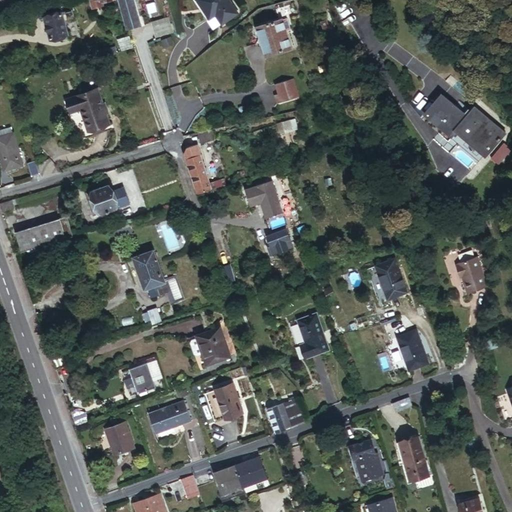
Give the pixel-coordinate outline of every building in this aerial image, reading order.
[(114,0),(89,0),(92,9),(101,7),(101,4),(114,0)] [(117,0),(126,30),(141,26),(133,0),(117,0)] [(240,14),(230,0),(194,0),(209,22),(215,18),(221,26),(240,14)] [(75,21),(72,10),(44,18),(50,40),(68,35),(65,24),(75,21)] [(168,18),(151,22),(156,39),(173,34),(168,18)] [(282,20),(259,28),(268,56),(291,49),(286,32),(282,21),(282,20)] [(174,45),(171,37),(161,41),(164,49),(174,45)] [(300,97),(294,78),(275,83),(278,93),(274,94),(277,103),(300,97)] [(97,90),(71,98),(74,110),(80,109),(88,137),(109,131),(97,90)] [(506,133),(475,106),(467,115),(441,93),(423,114),(453,139),(458,134),(486,158),(507,133),(506,133)] [(277,124),(279,134),(296,130),(293,120),(277,124)] [(9,129),(0,131),(0,138),(11,135),(9,129)] [(0,163),(3,174),(22,169),(12,135),(11,135),(0,138),(0,163)] [(197,145),(186,149),(183,155),(196,194),(209,190),(207,183),(197,145)] [(30,168),(33,179),(41,177),(38,166),(30,168)] [(223,179),(207,183),(209,190),(225,186),(223,179)] [(281,214),(270,181),(256,186),(255,187),(244,191),(250,207),(260,203),(266,218),(281,214)] [(120,208),(115,190),(109,192),(107,186),(91,191),(98,214),(120,208)] [(0,204),(0,212),(12,209),(11,205),(17,204),(16,199),(0,204)] [(71,238),(65,218),(57,220),(63,240),(71,238)] [(63,240),(57,220),(14,233),(19,253),(63,240)] [(125,222),(108,227),(112,240),(129,235),(125,222)] [(288,250),(286,242),(290,240),(286,230),(267,237),(271,246),(268,247),(271,256),(288,250)] [(151,252),(132,259),(143,290),(145,289),(149,299),(165,293),(161,282),(151,252)] [(393,260),(375,267),(387,300),(405,294),(393,260)] [(491,289),(484,260),(462,264),(464,274),(469,273),(474,293),(491,289)] [(234,280),(229,266),(222,268),(227,282),(234,280)] [(171,279),(161,282),(165,293),(170,306),(180,302),(171,279)] [(328,351),(315,314),(297,320),(305,344),(301,345),(306,359),(328,351)] [(220,328),(196,336),(197,339),(202,354),(206,367),(230,359),(220,328)] [(415,331),(397,338),(408,368),(426,362),(415,331)] [(202,354),(197,339),(192,340),(191,343),(194,355),(198,356),(202,354)] [(63,355),(49,360),(52,368),(66,364),(63,355)] [(154,362),(144,365),(150,383),(161,380),(154,362)] [(144,365),(128,371),(136,395),(152,389),(150,383),(144,365)] [(231,384),(214,390),(225,420),(241,414),(231,384)] [(511,396),(496,404),(510,431),(511,430),(511,396)] [(408,399),(396,403),(399,412),(411,407),(408,399)] [(184,401),(149,413),(156,434),(191,422),(184,401)] [(292,407),(290,402),(266,409),(274,433),(301,424),(295,406),(292,407)] [(83,416),(70,420),(73,428),(86,423),(83,416)] [(124,424),(104,431),(112,456),(132,449),(124,424)] [(478,457),(472,437),(465,439),(472,459),(478,457)] [(416,438),(397,443),(407,482),(427,477),(416,438)] [(350,462),(354,461),(370,457),(367,443),(347,448),(350,462)] [(382,477),(379,465),(372,466),(370,457),(354,461),(360,482),(361,482),(361,486),(366,485),(365,482),(382,477)] [(259,459),(214,474),(221,496),(242,489),(266,481),(259,459)] [(192,476),(180,481),(185,495),(193,492),(195,497),(199,496),(192,476)] [(221,496),(218,498),(220,504),(244,495),(242,489),(221,496)] [(133,504),(134,506),(146,502),(147,501),(149,501),(150,502),(151,503),(152,504),(160,502),(158,496),(133,504)] [(480,511),(477,499),(457,505),(458,511),(480,511)] [(163,511),(160,502),(152,504),(151,503),(150,502),(149,501),(147,501),(146,502),(134,506),(135,511),(163,511)] [(385,511),(384,511),(383,503),(367,507),(368,511),(392,511),(392,510),(385,511)]
